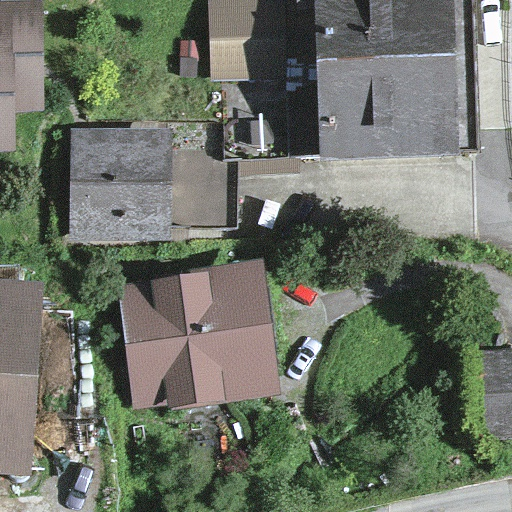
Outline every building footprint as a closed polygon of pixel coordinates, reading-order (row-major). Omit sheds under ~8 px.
[(291,70),(294,159),(474,152),(468,0),(306,0),(307,9),(218,12),(220,73),(291,70)] [(0,19),(0,99),(27,99),(27,19),(0,19)] [(86,147),(85,227),(155,228),(156,148),(86,147)] [(128,295),(142,401),(258,385),(255,366),(275,364),(264,278),(128,295)] [(0,456),(12,458),(21,310),(0,307),(0,456)] [(511,356),(481,358),(484,433),(511,432),(511,356)]
